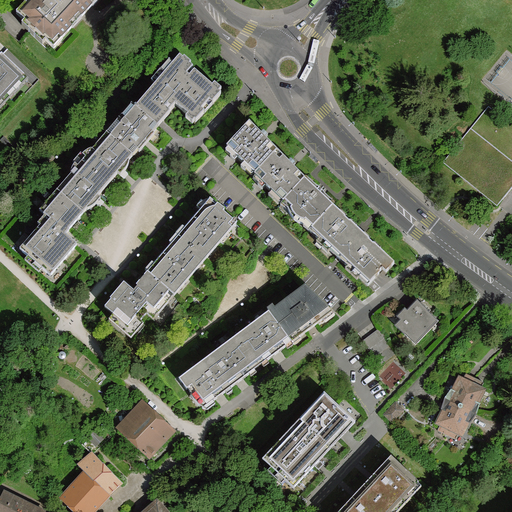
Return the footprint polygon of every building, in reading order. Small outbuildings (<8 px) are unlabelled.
[(73,20),(51,0),(31,0),(25,7),(29,9),(23,15),(28,19),(22,25),(30,33),(43,45),(48,39),(52,42),(57,36),(61,40),(72,29),(68,25),(73,20)] [(51,0),(73,20),(77,15),(82,19),(92,7),(88,3),(91,0),(51,0)] [(5,53),(2,56),(25,78),(31,71),(8,50),(5,53)] [(0,104),(25,78),(2,56),(0,57),(0,104)] [(180,57),(136,109),(158,128),(170,113),(176,105),(188,116),(186,119),(193,124),(195,122),(196,123),(205,113),(202,111),(210,102),(213,105),(222,95),(219,93),(222,91),(215,85),(213,87),(195,72),(190,78),(187,76),(193,69),(190,66),(191,65),(184,59),(183,60),(180,57)] [(132,105),(107,134),(133,157),(138,151),(140,153),(155,135),(153,134),(158,128),(136,109),(132,105)] [(444,162),(498,206),(511,189),(511,126),(490,108),(444,162)] [(250,124),(227,148),(230,151),(239,159),(247,151),(251,156),(244,164),(256,175),(278,152),(250,124)] [(82,163),(108,186),(119,174),(115,171),(119,166),(125,172),(128,167),(130,162),(129,161),(133,157),(107,134),(92,151),(91,150),(86,153),(83,156),(86,158),(82,163)] [(278,152),(256,175),(255,176),(267,187),(274,179),(279,184),(271,192),(283,203),(285,202),(305,180),(278,152)] [(57,192),(61,195),(83,214),(87,210),(88,210),(93,208),(97,204),(91,199),(94,195),(98,198),(108,186),(82,163),(78,167),(75,165),(71,171),(71,174),(71,175),(57,192)] [(311,186),(305,180),(285,202),(290,207),(288,210),(290,215),(294,220),(299,224),(304,225),(305,226),(308,223),(313,228),(334,207),(327,201),(325,196),(323,192),(320,195),(318,192),(320,190),(316,187),(311,186)] [(40,212),(45,216),(38,224),(41,226),(20,250),(51,276),(78,246),(66,236),(70,232),(69,231),(83,214),(61,195),(50,207),(46,204),(40,212)] [(181,239),(206,260),(232,229),(229,226),(233,221),(223,213),(225,211),(218,205),(217,207),(210,201),(185,230),(185,234),(181,239)] [(362,234),(334,207),(313,228),(310,232),(319,240),(320,238),(332,249),(331,251),(339,259),(362,234)] [(395,264),(362,234),(339,259),(368,286),(374,280),(380,275),(379,274),(383,269),(386,273),(395,264)] [(155,270),(150,275),(172,294),(175,296),(206,260),(181,239),(177,245),(172,245),(154,265),(155,270)] [(150,275),(148,273),(136,286),(138,287),(134,292),(124,284),(110,300),(111,301),(105,308),(132,332),(152,309),(159,315),(168,303),(166,301),(172,294),(150,275)] [(271,314),(291,341),(298,335),(300,337),(323,320),(322,318),(331,310),(306,287),(275,310),(275,311),(271,314)] [(404,318),(396,326),(404,334),(407,332),(418,343),(427,334),(424,331),(433,321),(425,313),(427,311),(418,301),(407,311),(405,309),(400,314),(404,318)] [(249,348),(260,363),(266,359),(268,361),(286,348),(284,346),(291,341),(271,314),(269,313),(236,337),(246,351),(249,348)] [(396,352),(379,328),(371,335),(363,341),(380,364),(396,352)] [(202,362),(224,391),(230,386),(232,389),(250,375),(248,373),(260,363),(249,348),(246,351),(236,337),(202,362)] [(202,362),(179,380),(187,390),(188,389),(192,394),(195,392),(205,405),(213,399),(214,401),(225,393),(224,391),(202,362)] [(445,399),(461,407),(475,379),(466,374),(462,383),(458,381),(453,391),(452,391),(445,399)] [(475,379),(461,407),(477,415),(480,404),(478,403),(483,394),(480,392),(484,383),(475,379)] [(325,394),(300,421),(327,445),(345,427),(349,431),(356,423),(325,394)] [(442,422),(438,430),(447,435),(461,407),(445,399),(442,410),(444,411),(439,421),(442,422)] [(175,430),(145,402),(118,430),(149,458),(175,430)] [(403,410),(396,403),(385,415),(392,422),(403,410)] [(477,415),(461,407),(447,435),(456,440),(460,431),(463,432),(468,423),(471,424),(477,415)] [(300,421),(263,460),(294,489),(331,449),(327,445),(300,421)] [(83,445),(89,451),(108,432),(102,426),(83,445)] [(87,473),(62,499),(74,511),(93,511),(123,483),(93,454),(80,466),(87,473)] [(364,487),(390,511),(391,511),(419,482),(392,457),(364,487)] [(390,511),(364,487),(339,511),(390,511)] [(17,498),(4,492),(0,500),(0,511),(19,511),(24,504),(16,500),(17,498)] [(167,511),(158,500),(144,511),(167,511)]
